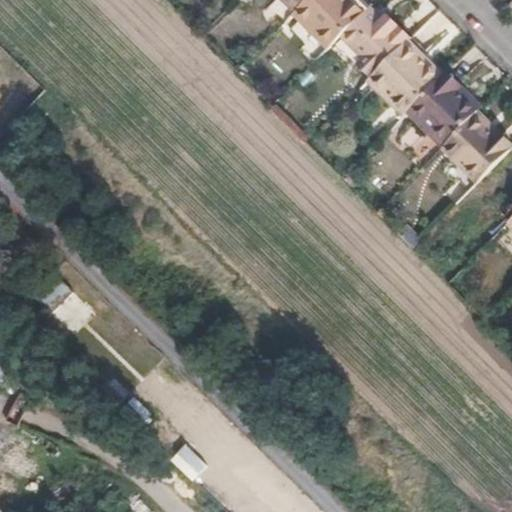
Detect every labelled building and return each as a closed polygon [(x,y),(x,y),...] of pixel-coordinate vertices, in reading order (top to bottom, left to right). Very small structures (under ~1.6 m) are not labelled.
[(290,0),(300,9),(308,0),(290,0)] [(342,37),(372,7),(365,0),(308,0),(300,9),(297,11),(333,47),(342,37)] [(410,39),(413,36),(390,13),(386,18),(373,6),(372,7),(342,37),(364,59),(357,66),(370,79),(410,39)] [(444,76),(429,61),(431,59),(410,39),(370,79),(406,115),(407,113),(412,108),(444,76)] [(485,107),(449,71),(444,76),(480,112),(485,107)] [(480,112),(444,76),(412,108),(448,144),(478,114),(480,112)] [(448,144),(412,108),(407,113),(443,149),(444,147),(448,144)] [(479,182),(511,149),(511,147),(478,114),(448,144),(444,147),(479,182)] [(363,180),(352,168),(344,176),(345,177),(356,188),(363,180)] [(387,204),(372,189),(364,197),(379,211),(387,204)] [(41,305),(77,335),(97,310),(61,281),(41,305)] [(125,321),(102,343),(124,365),(146,343),(125,321)] [(165,364),(143,386),(167,409),(189,387),(165,364)]
